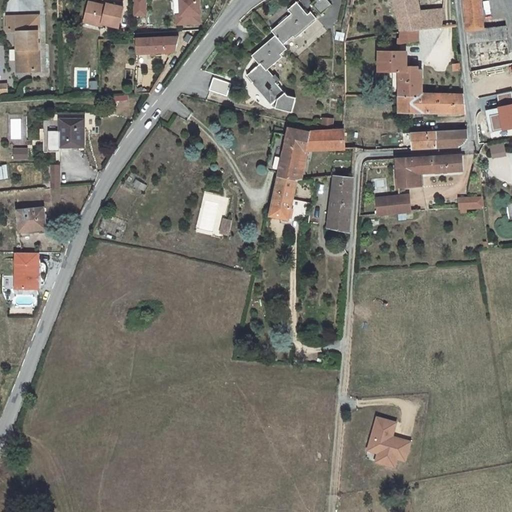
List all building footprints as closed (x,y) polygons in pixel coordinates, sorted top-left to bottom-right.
[(146,0),(134,0),(135,14),(146,14),(146,0)] [(201,22),(199,0),(181,0),(182,14),(185,14),(186,23),(201,22)] [(332,5),(327,0),(315,0),(311,4),(321,15),(332,5)] [(346,30),(351,0),(347,0),(346,7),(344,19),(343,19),(341,29),(346,30)] [(393,0),(398,17),(400,31),(418,30),(423,29),(419,6),(417,0),(393,0)] [(484,28),(481,0),(463,0),(467,31),(484,29),(484,28)] [(106,3),(106,5),(89,1),(85,19),(102,23),(118,27),(123,7),(106,3)] [(443,15),(445,3),(445,2),(435,1),(434,4),(432,16),(443,15)] [(308,15),(297,2),(288,9),(293,15),(280,26),(282,28),(274,34),(276,35),(278,38),(283,44),(293,36),(292,34),(297,30),(299,32),(315,19),(316,18),(311,12),(308,15)] [(432,16),(434,4),(419,6),(423,29),(442,28),(442,26),(443,15),(432,16)] [(17,32),(18,49),(19,49),(20,71),(39,71),(38,31),(24,31),(23,16),(7,16),(7,32),(17,32)] [(280,26),(279,25),(272,31),(274,34),(282,28),(280,26)] [(467,31),(468,43),(508,39),(506,26),(484,28),(484,29),(467,31)] [(399,44),(418,41),(418,30),(400,31),(399,44)] [(345,33),(336,32),(335,39),(344,41),(345,33)] [(278,38),(276,35),(269,41),(270,42),(271,44),(278,38)] [(155,53),(176,52),(179,37),(137,38),(137,53),(151,53),(155,53)] [(270,42),(257,54),(258,56),(263,61),(261,63),(266,69),(277,59),(275,57),(279,53),(280,54),(287,49),(283,44),(278,38),(271,44),(270,42)] [(246,74),(254,68),(248,61),(241,67),(246,74)] [(259,64),(247,75),(253,83),(253,82),(266,96),(264,98),(271,105),(273,107),(292,112),(296,97),(287,95),(276,83),(280,79),(275,74),(272,77),(266,69),(261,63),(259,64)] [(422,80),(418,80),(418,70),(418,67),(399,66),(399,72),(399,90),(399,96),(422,97),(422,80)] [(229,81),(214,76),(209,90),(225,95),(229,81)] [(463,95),(422,94),(422,97),(399,96),(399,111),(465,113),(463,95)] [(322,126),(334,126),(334,118),(322,117),(322,126)] [(60,147),(84,147),(85,118),(59,118),(59,121),(59,131),(50,131),(49,146),(59,146),(59,147),(60,147)] [(50,121),(50,131),(59,131),(59,121),(50,121)] [(288,135),(279,173),(279,176),(297,180),(298,176),(303,150),(308,150),(344,149),(344,130),(307,131),(306,132),(289,128),(288,135)] [(467,130),(437,132),(437,147),(457,146),(459,146),(461,145),(464,143),(468,138),(467,130)] [(437,132),(412,133),(413,148),(437,147),(437,132)] [(279,173),(288,135),(274,133),(266,170),(279,173)] [(493,158),(506,155),(504,143),(491,146),(493,158)] [(27,159),(27,149),(14,149),(14,159),(27,159)] [(303,150),(298,176),(302,177),(308,150),(303,150)] [(462,154),(397,158),(399,187),(417,186),(416,179),(421,179),(421,173),(463,170),(462,154)] [(60,165),(51,165),(51,188),(59,188),(60,165)] [(328,228),(349,232),(353,177),(334,175),(328,228)] [(291,208),(297,180),(279,176),(270,215),(289,219),(291,208)] [(144,185),(136,180),(134,184),(142,189),(144,185)] [(378,214),(410,211),(409,195),(377,198),(378,214)] [(483,197),(466,198),(466,208),(484,207),(483,197)] [(303,205),(300,221),(308,222),(311,207),(303,205)] [(29,230),(45,228),(43,208),(18,211),(20,230),(28,229),(29,230)] [(230,232),(232,218),(225,217),(222,230),(230,232)] [(17,252),(16,288),(39,288),(39,253),(17,252)] [(395,424),(373,416),(363,453),(374,456),(371,464),(393,471),(395,463),(403,464),(409,444),(391,438),(395,424)]
